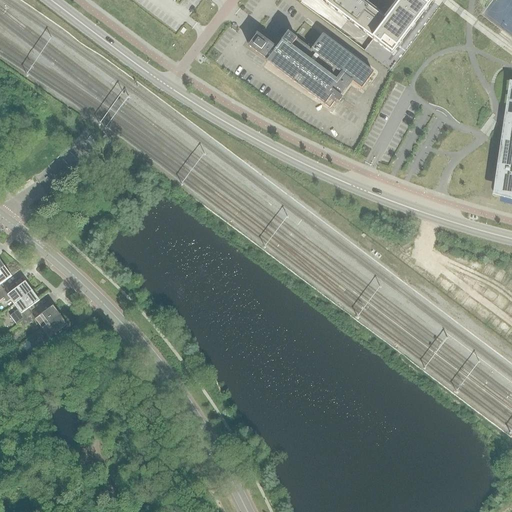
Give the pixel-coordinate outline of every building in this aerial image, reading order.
[(122,0),(106,0),(122,11),(127,3),(122,0)] [(432,1),(431,0),(320,0),(392,54),(432,1)] [(339,103),(341,99),(340,97),(351,82),(361,89),(373,74),(363,66),(364,65),(337,45),(337,46),(322,35),(311,51),(288,33),(281,42),(276,49),(261,38),(262,37),(259,35),(260,34),(259,33),(258,34),(255,35),(254,34),(253,35),(254,36),(253,38),(254,39),(248,46),(268,61),(267,62),(330,109),(336,101),(339,103)] [(494,195),(511,199),(511,82),(510,82),(506,113),(505,120),(495,187),(494,195)] [(502,259),(506,246),(471,237),(467,250),(502,259)] [(13,276),(6,266),(0,270),(0,293),(5,289),(1,284),(13,276)] [(16,304),(33,291),(27,282),(9,294),(5,289),(0,293),(0,301),(5,298),(8,301),(12,299),(16,304)] [(21,323),(33,314),(29,309),(41,300),(33,291),(16,304),(20,309),(16,312),(10,316),(17,325),(21,322),(21,323)] [(43,328),(61,315),(54,306),(37,318),(33,314),(21,323),(25,327),(26,326),(32,321),(35,326),(39,323),(43,328)] [(50,346),(61,338),(56,332),(68,324),(61,315),(43,328),(39,331),(43,336),(29,346),(37,356),(50,346)]
